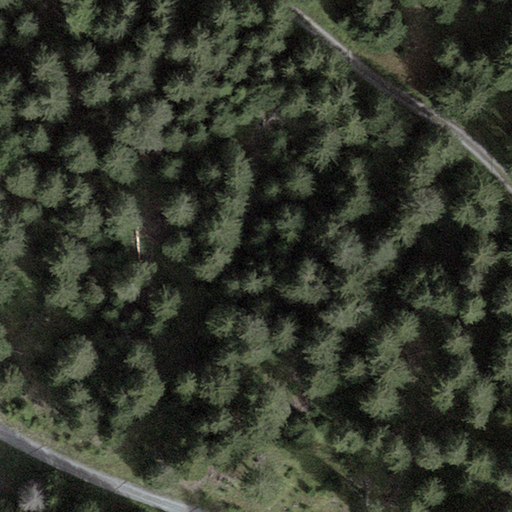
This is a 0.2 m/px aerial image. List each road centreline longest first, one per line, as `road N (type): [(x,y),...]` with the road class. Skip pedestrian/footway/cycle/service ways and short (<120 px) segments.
road 1 (track): [(281,0),(449,127),(511,188)]
road 2 (track): [(185,511),(0,432)]
